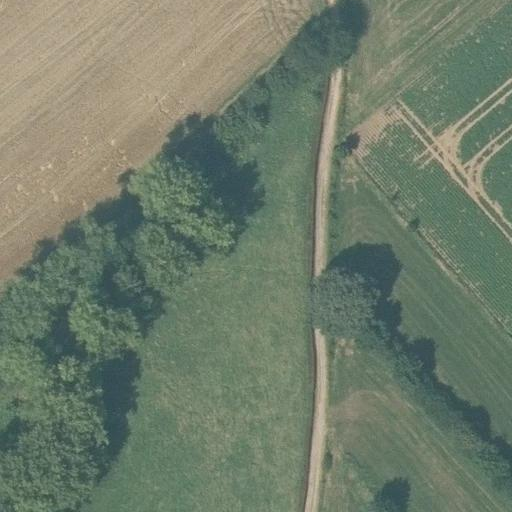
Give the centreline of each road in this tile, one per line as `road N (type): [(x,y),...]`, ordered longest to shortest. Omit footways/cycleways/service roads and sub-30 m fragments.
road 1 (track): [(308,511),(335,33)]
road 2 (track): [(335,33),(281,59),(114,224),(0,314)]
